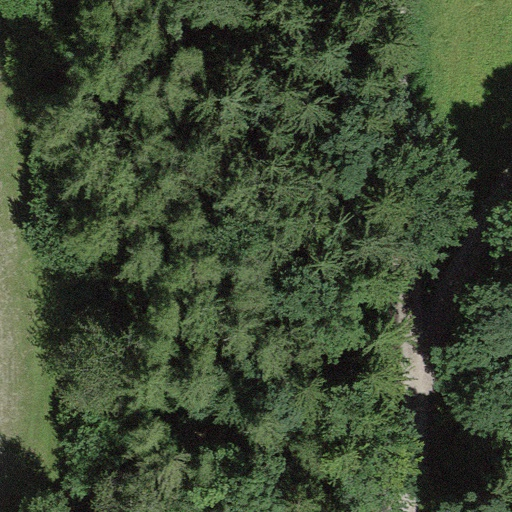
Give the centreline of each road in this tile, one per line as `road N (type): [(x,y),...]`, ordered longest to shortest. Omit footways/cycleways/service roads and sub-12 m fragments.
road 1 (track): [(396,0),(405,256),(419,371)]
road 2 (track): [(511,185),(419,371),(403,511)]
